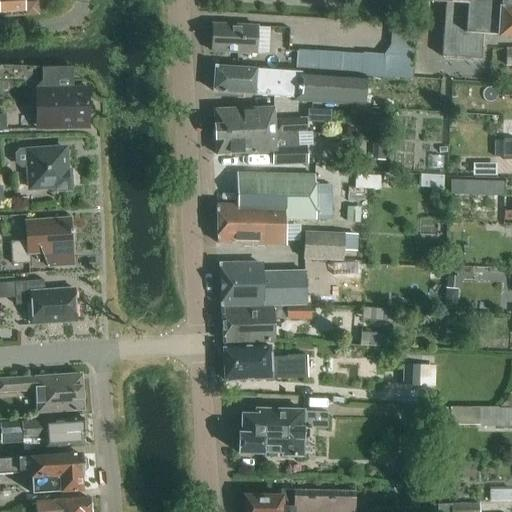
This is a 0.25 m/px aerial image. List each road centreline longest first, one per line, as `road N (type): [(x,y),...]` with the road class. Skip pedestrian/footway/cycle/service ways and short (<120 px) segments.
road 1 (residential): [(203,342),(179,0)]
road 2 (residential): [(213,511),(203,342)]
road 3 (residential): [(102,348),(115,511)]
